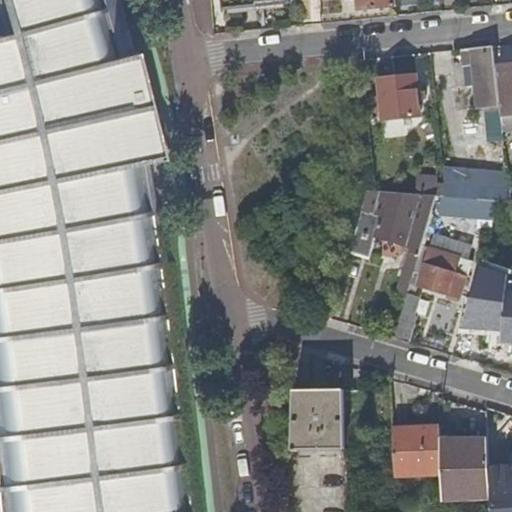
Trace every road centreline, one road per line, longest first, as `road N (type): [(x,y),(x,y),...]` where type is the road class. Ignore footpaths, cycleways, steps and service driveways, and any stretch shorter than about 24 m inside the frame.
road 1 (motorway): [(146,511),(105,196),(58,0)]
road 2 (motorway): [(0,115),(47,350),(66,511)]
road 3 (residential): [(187,60),(511,27)]
road 4 (residential): [(511,394),(230,313)]
road 5 (tertiary): [(230,313),(187,60)]
road 6 (tertiary): [(260,511),(230,313)]
